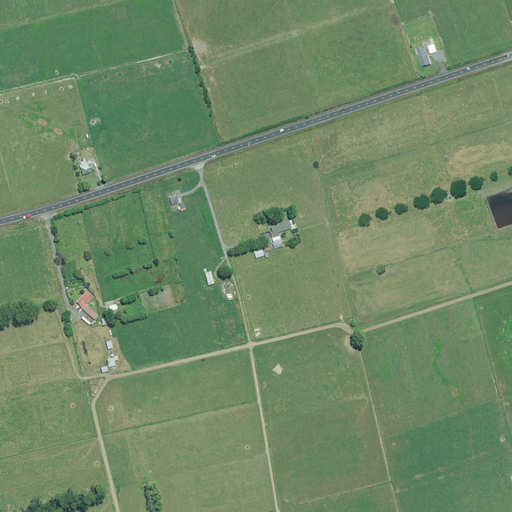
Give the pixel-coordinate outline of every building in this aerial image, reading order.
[(437,52),(434,45),(428,46),(431,54),(437,52)] [(431,64),(426,48),(419,51),(424,66),(431,64)] [(81,164),(80,165),(83,175),(91,172),(91,171),(95,169),(93,163),(91,164),(90,161),(86,163),(86,160),(80,162),(81,164)] [(178,203),(176,195),(169,197),(171,205),(178,203)] [(291,228),(288,220),(280,222),(279,221),(270,224),(272,231),(269,232),(274,249),(282,246),(278,232),(291,228)] [(264,256),(262,250),(253,252),(255,258),(264,256)] [(214,283),(210,268),(204,269),(207,285),(214,283)] [(93,297),(86,291),(76,302),(80,306),(94,320),(98,316),(86,304),(93,297)] [(118,360),(117,356),(113,356),(113,358),(107,359),(108,367),(115,366),(114,361),(118,360)]
